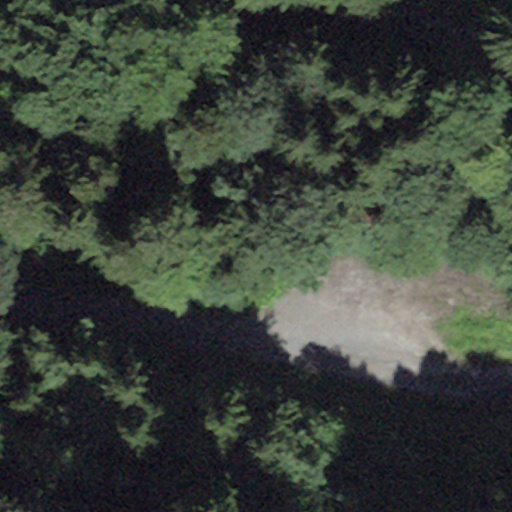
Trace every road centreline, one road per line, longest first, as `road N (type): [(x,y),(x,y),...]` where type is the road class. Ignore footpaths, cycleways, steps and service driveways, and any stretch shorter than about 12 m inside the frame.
road 1 (track): [(0,314),(156,319),(497,388),(511,382)]
road 2 (track): [(511,66),(282,0)]
